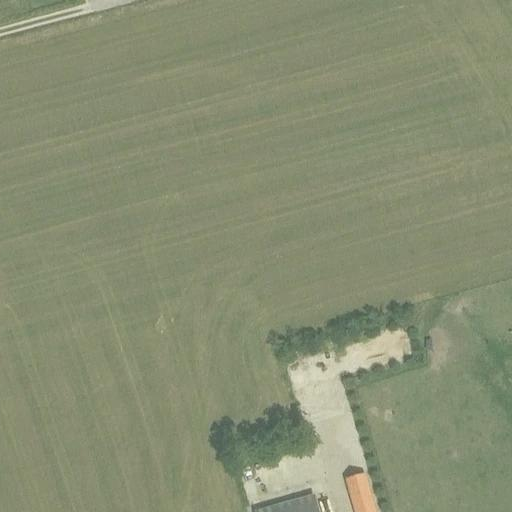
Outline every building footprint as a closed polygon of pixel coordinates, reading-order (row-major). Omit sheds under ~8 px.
[(387,360),(404,356),(401,346),(385,349),(387,360)] [(332,429),(338,458),(400,446),(394,417),(332,429)] [(511,498),(511,454),(486,453),(484,479),(481,479),(480,496),(511,498)] [(454,511),(449,491),(431,495),(434,511),(454,511)] [(318,511),(316,501),(274,511),(318,511)]
